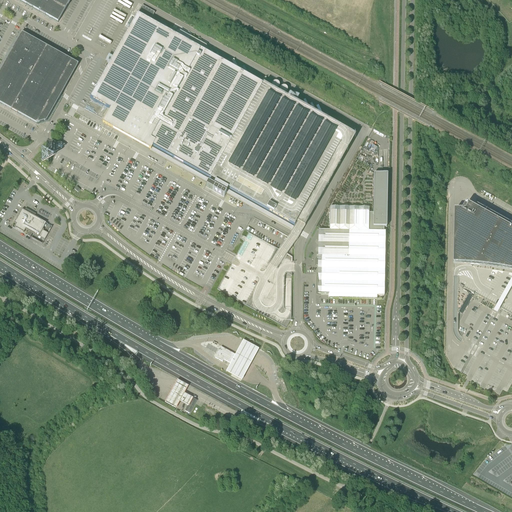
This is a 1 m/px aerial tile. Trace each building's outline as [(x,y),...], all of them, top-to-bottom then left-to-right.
[(20,0),(20,1),(28,5),(29,5),(31,6),(31,7),(39,12),(45,0),(20,0)] [(45,0),(39,12),(41,12),(42,12),(43,13),(44,14),(58,22),(65,9),(65,10),(70,0),(45,0)] [(352,134),(306,108),(268,87),(271,82),(265,79),(263,84),(249,77),(241,72),(228,65),(222,62),(221,61),(205,52),(202,57),(197,55),(200,49),(150,21),(155,12),(142,5),(111,62),(108,60),(105,66),(107,67),(90,98),(110,109),(102,123),(150,150),(152,147),(194,170),(197,165),(207,170),(203,177),(232,193),(232,192),(299,229),(352,134)] [(0,103),(36,123),(36,124),(37,124),(37,123),(37,124),(39,123),(46,121),(54,108),(47,104),(72,60),(21,32),(13,47),(14,47),(12,50),(0,70),(0,103)] [(275,82),(272,87),(278,90),(281,86),(275,82)] [(322,230),(322,259),(318,259),(317,266),(322,266),(321,295),(328,295),(328,298),(377,299),(377,296),(384,296),(385,270),(382,267),(382,261),(385,257),(385,231),(384,231),(384,227),(386,227),(387,174),(374,174),(373,212),(330,211),(329,230),(322,230)] [(226,193),(208,183),(206,187),(224,197),(226,193)] [(455,260),(455,263),(455,278),(458,278),(457,314),(459,314),(470,294),(463,291),(464,290),(464,289),(474,294),(475,292),(478,294),(477,296),(511,315),(511,226),(468,202),(464,209),(456,209),(456,222),(455,260)] [(22,210),(14,223),(16,224),(14,227),(24,233),(25,230),(30,232),(27,236),(30,237),(32,233),(38,237),(39,236),(45,240),(48,234),(48,233),(43,231),(44,229),(43,229),(46,223),(39,219),(38,219),(35,217),(36,215),(26,209),(24,211),(22,210)] [(257,356),(259,349),(244,341),(241,348),(237,355),(232,364),(230,368),(228,371),(244,379),(245,376),(257,356)] [(223,362),(224,360),(232,364),(237,355),(221,347),(215,358),(223,362)] [(184,403),(187,406),(192,397),(188,395),(184,394),(188,386),(177,380),(176,383),(167,400),(166,402),(176,408),(178,405),(180,401),(184,403)] [(187,406),(185,411),(189,414),(197,400),(192,397),(187,406)]
